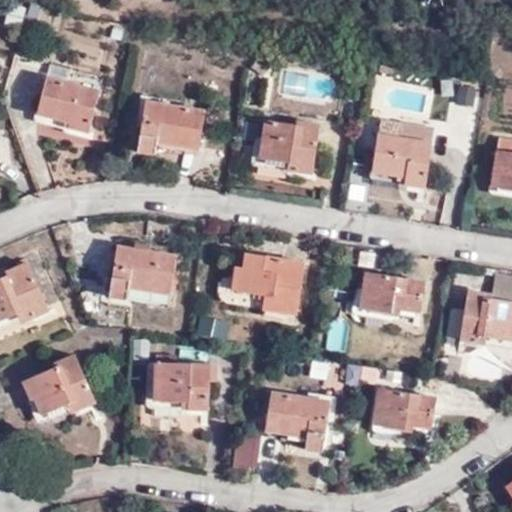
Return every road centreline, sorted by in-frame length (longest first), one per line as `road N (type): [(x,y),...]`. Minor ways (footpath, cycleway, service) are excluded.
road 1 (residential): [(0,230),(121,194),(511,253)]
road 2 (residential): [(342,511),(116,485),(26,511)]
road 3 (residential): [(511,434),(385,511)]
